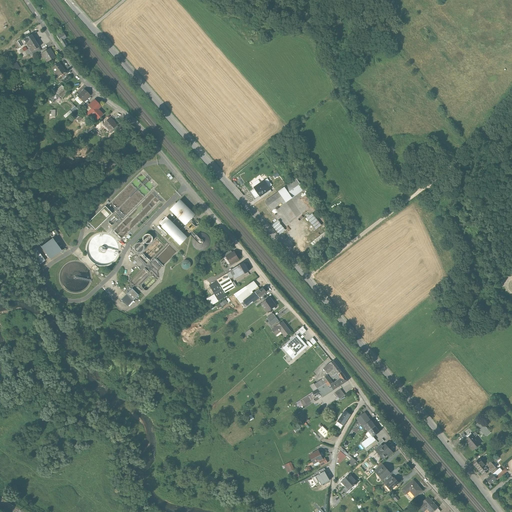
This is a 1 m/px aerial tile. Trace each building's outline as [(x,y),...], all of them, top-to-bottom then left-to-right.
[(60,34),(56,36),(60,42),(62,41),(65,38),(63,34),(61,35),(60,34)] [(36,44),(31,35),(23,40),(26,43),(28,42),(31,47),(36,44)] [(36,44),(31,47),(29,48),(29,49),(28,49),(29,51),(30,51),(32,55),(34,53),(35,54),(40,51),(40,50),(45,47),(44,44),(38,47),(36,44)] [(49,49),(42,54),(47,61),(54,57),(49,49)] [(59,63),(51,68),(58,77),(65,72),(59,63)] [(62,86),(55,92),(58,95),(65,89),(62,86)] [(84,90),(77,97),(83,103),(89,96),(84,90)] [(100,107),(93,101),(89,106),(88,106),(89,107),(92,110),(89,113),(89,112),(86,115),(89,118),(92,116),(96,120),(102,115),(97,110),(100,107)] [(85,124),(79,117),(75,120),(81,127),(85,124)] [(104,123),(102,125),(110,133),(117,127),(112,122),(113,121),(110,118),(104,123)] [(102,121),(93,129),(95,131),(102,125),(104,123),(102,121)] [(306,191),(298,180),(266,203),(272,212),(283,203),(285,206),(306,191)] [(265,181),(255,188),(261,196),(271,190),(265,181)] [(255,188),(250,192),(255,200),(261,196),(255,188)] [(188,208),(181,201),(171,211),(179,218),(173,223),(166,230),(173,237),(189,220),(190,221),(194,217),(187,209),(188,208)] [(104,206),(87,222),(95,230),(111,214),(104,206)] [(316,230),(322,225),(314,213),(307,217),(316,230)] [(167,217),(160,224),(163,227),(170,220),(167,217)] [(170,220),(163,227),(166,230),(173,223),(170,220)] [(314,247),(329,237),(326,232),(311,242),(314,247)] [(152,241),(152,239),(152,238),(151,236),(150,235),(149,234),(147,234),(146,234),(144,235),(143,236),(142,237),(142,238),(142,240),(142,241),(143,243),(144,244),(146,244),(147,244),(149,244),(150,243),(151,242),(152,241)] [(52,238),(40,247),(49,259),(61,251),(52,238)] [(143,249),(144,248),(143,247),(143,245),(142,244),(141,243),(140,243),(138,243),(137,243),(136,243),(135,244),(134,245),(133,247),(133,248),(133,249),(134,251),(135,252),(136,252),(137,253),(138,253),(140,253),(141,252),(142,252),(143,251),(143,249)] [(30,251),(39,264),(45,260),(36,247),(30,251)] [(233,253),(227,257),(231,264),(239,259),(235,252),(233,253)] [(230,271),(231,271),(234,277),(236,280),(250,272),(244,263),(230,271)] [(231,279),(234,277),(231,271),(217,280),(218,280),(209,285),(215,294),(208,298),(213,305),(226,297),(224,294),(235,287),(237,286),(235,281),(233,283),(231,279)] [(258,286),(254,281),(247,287),(249,289),(251,292),(252,292),(258,286)] [(261,290),(260,289),(254,294),(245,301),(248,305),(253,301),(254,302),(258,299),(267,292),(264,288),(261,290)] [(131,289),(120,300),(126,306),(138,295),(131,289)] [(251,292),(249,289),(237,298),(242,303),(245,301),(254,294),(252,292),(251,292)] [(265,301),(263,302),(266,307),(265,308),(267,312),(276,305),(275,303),(274,303),(270,297),(270,298),(265,301)] [(271,321),(269,323),(271,326),(279,321),(276,317),(271,321)] [(291,331),(283,321),(272,330),(276,335),(281,331),(285,337),(291,331)] [(298,330),(302,335),(307,331),(304,327),(303,326),(298,330)] [(298,335),(284,347),(287,352),(291,348),(294,352),(292,354),(295,358),(308,346),(298,335)] [(333,361),(323,368),(327,374),(334,369),(336,372),(338,374),(341,371),(333,361)] [(341,377),(333,383),(331,380),(326,383),(328,386),(330,384),(331,386),(328,387),(331,391),(348,381),(344,375),(341,371),(338,374),(336,372),(333,375),(334,376),(335,375),(338,378),(340,377),(341,377)] [(327,375),(322,378),(323,380),(324,379),(326,383),(331,380),(329,378),(331,376),(332,375),(331,374),(330,375),(330,374),(327,376),(327,375)] [(341,389),(336,393),(340,399),(345,395),(341,389)] [(305,405),(312,400),(309,395),(302,400),(305,405)] [(350,414),(345,410),(341,416),(347,419),(350,414)] [(371,420),(365,425),(369,431),(375,426),(371,420)] [(491,432),(481,420),(476,424),(486,436),(491,432)] [(375,426),(369,431),(373,436),(379,432),(375,426)] [(322,434),(318,438),(321,441),(324,438),(330,432),(325,427),(320,432),(322,434)] [(468,429),(461,434),(466,440),(472,434),(468,429)] [(480,444),(472,434),(466,440),(470,445),(469,446),(472,450),(480,444)] [(383,447),(377,452),(379,453),(378,455),(379,456),(380,457),(382,457),(383,458),(387,455),(391,451),(385,445),(383,447)] [(318,451),(310,455),(312,458),(311,459),(312,461),(313,461),(316,466),(320,464),(319,461),(323,459),(318,451)] [(344,454),(340,451),(338,453),(340,455),(338,457),(342,461),(347,456),(344,454)] [(323,459),(319,461),(320,464),(321,466),(327,463),(324,458),(323,459)] [(473,464),(479,471),(486,465),(480,458),(473,464)] [(287,472),(295,469),(292,461),(284,465),(287,472)] [(382,464),(375,470),(378,472),(384,466),(382,464)] [(486,465),(479,471),(483,475),(490,470),(488,468),(486,465)] [(378,472),(377,473),(379,476),(379,477),(381,479),(383,479),(390,472),(384,466),(378,472)] [(492,474),(487,479),(490,483),(496,478),(496,479),(502,474),(501,474),(503,472),(504,472),(500,467),(497,470),(492,474)] [(325,471),(319,474),(312,478),(316,484),(320,482),(322,485),(330,480),(325,471)] [(348,472),(339,479),(341,482),(340,483),(343,487),(345,486),(342,482),(350,474),(348,472)] [(350,474),(342,482),(345,486),(354,478),(350,474)] [(388,483),(386,485),(390,490),(393,487),(395,487),(396,486),(396,485),(399,482),(395,477),(394,478),(388,483)] [(354,478),(345,486),(349,490),(357,482),(354,478)] [(413,480),(403,490),(406,494),(410,490),(415,496),(422,490),(413,480)] [(349,490),(345,486),(343,487),(349,493),(360,484),(357,482),(349,490)] [(438,508),(429,497),(419,506),(422,510),(426,507),(430,511),(432,511),(437,508),(438,508)]
